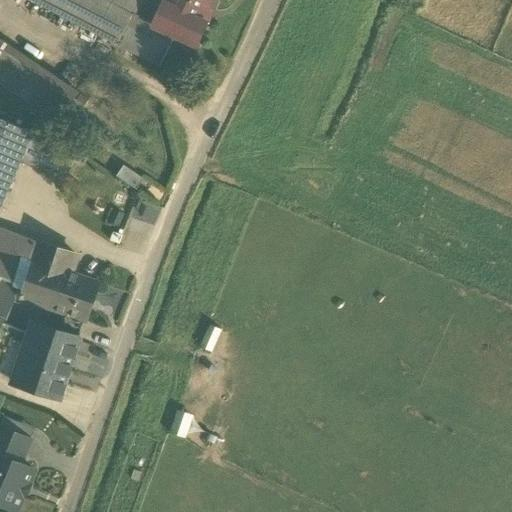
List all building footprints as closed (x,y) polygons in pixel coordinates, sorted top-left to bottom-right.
[(103,0),(29,0),(115,42),(125,24),(126,25),(132,14),(103,0)] [(140,0),(103,0),(132,14),(140,0)] [(210,0),(164,0),(153,25),(152,26),(174,37),(196,46),(207,23),(201,20),(210,0)] [(153,25),(132,14),(126,25),(137,31),(126,51),(158,66),(174,37),(152,26),(153,25)] [(137,31),(126,25),(125,24),(115,42),(114,45),(126,51),(137,31)] [(78,92),(0,39),(0,83),(58,122),(78,92)] [(32,134),(0,119),(0,204),(24,153),(32,134)] [(67,143),(37,123),(32,134),(24,153),(54,167),(65,147),(67,143)] [(84,156),(65,147),(54,167),(67,173),(72,161),(80,165),(84,156)] [(142,179),(122,166),(115,176),(135,189),(142,179)] [(19,236),(0,229),(0,278),(0,279),(19,236)] [(0,279),(0,322),(4,324),(15,300),(12,299),(19,286),(14,285),(31,241),(19,236),(0,279)] [(76,256),(31,241),(14,285),(19,286),(12,299),(15,300),(16,297),(19,298),(19,300),(21,301),(22,299),(48,307),(47,309),(84,320),(97,282),(71,274),(76,256)] [(4,324),(0,322),(0,340),(37,356),(43,340),(4,324)] [(78,338),(48,328),(43,340),(73,354),(78,338)] [(37,356),(0,340),(0,372),(30,386),(37,356)] [(73,354),(43,340),(37,356),(30,386),(58,398),(73,354)] [(177,409),(169,432),(186,438),(194,414),(177,409)] [(30,440),(0,427),(0,444),(15,451),(24,455),(30,440)] [(15,451),(0,444),(0,503),(17,511),(34,470),(11,460),(15,451)]
